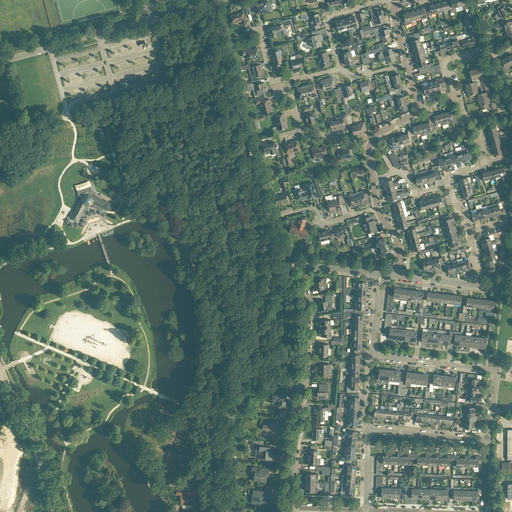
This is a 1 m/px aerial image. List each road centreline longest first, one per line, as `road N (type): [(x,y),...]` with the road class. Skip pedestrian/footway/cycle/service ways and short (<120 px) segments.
road 1 (residential): [(366,428),(484,439),(496,372),(373,356)]
road 2 (unclassified): [(284,509),(303,269)]
road 3 (unclassified): [(0,60),(227,0)]
road 4 (unclassified): [(48,511),(0,376)]
road 5 (residential): [(339,69),(327,18),(391,5)]
road 6 (residential): [(461,96),(451,90),(443,59),(511,47)]
